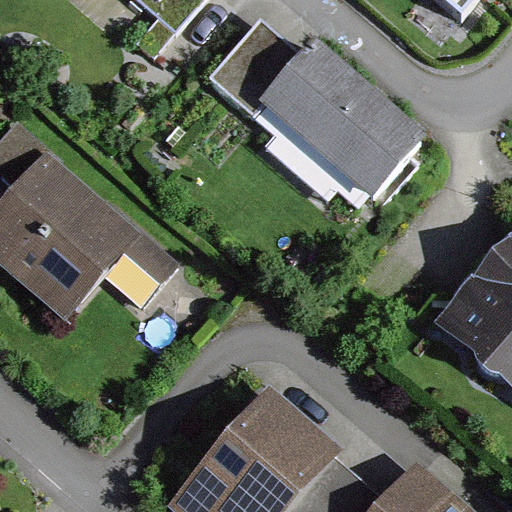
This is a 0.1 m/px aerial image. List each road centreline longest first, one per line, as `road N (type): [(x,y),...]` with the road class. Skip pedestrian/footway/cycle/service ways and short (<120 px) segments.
road 1 (residential): [(305,0),(431,103),(474,112),(511,85)]
road 2 (residential): [(93,511),(0,425)]
